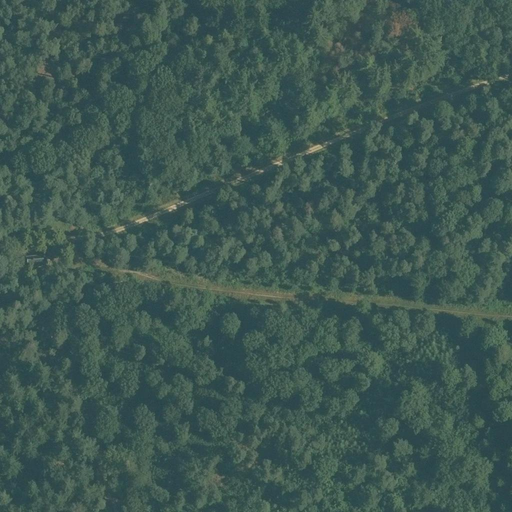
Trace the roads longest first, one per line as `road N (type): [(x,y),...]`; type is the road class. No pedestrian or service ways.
road 1 (track): [(511,74),(54,255)]
road 2 (track): [(58,271),(511,318)]
road 3 (track): [(49,246),(182,0)]
road 4 (track): [(58,271),(47,285),(47,308),(115,511)]
